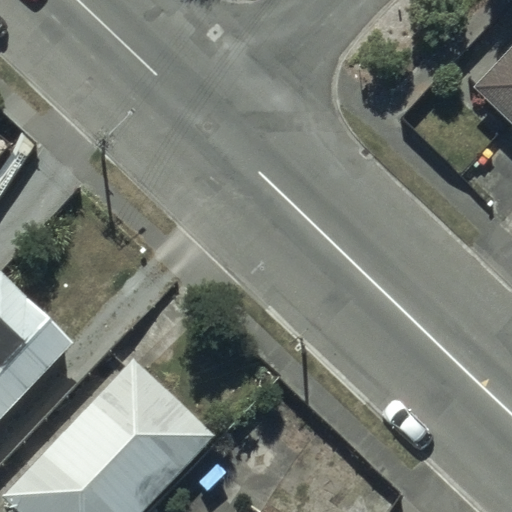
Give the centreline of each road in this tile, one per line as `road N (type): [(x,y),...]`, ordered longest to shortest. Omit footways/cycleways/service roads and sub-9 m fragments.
road 1 (tertiary): [(203,117),(511,410)]
road 2 (tertiary): [(79,0),(203,117)]
road 3 (residential): [(203,117),(322,0)]
